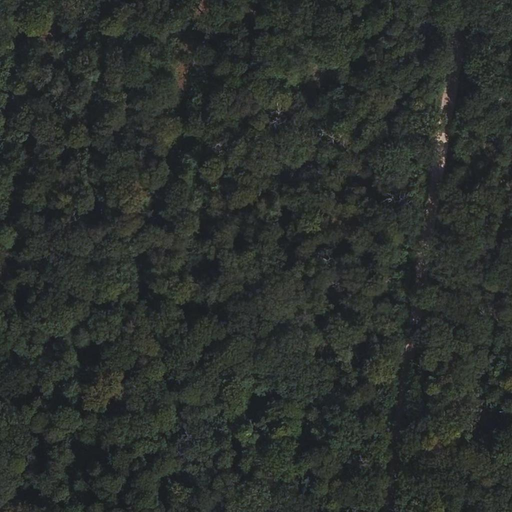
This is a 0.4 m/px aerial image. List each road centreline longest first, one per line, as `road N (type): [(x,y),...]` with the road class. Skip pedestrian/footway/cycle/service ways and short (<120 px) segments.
road 1 (unknown): [(464,0),(386,511)]
road 2 (track): [(30,0),(0,171)]
